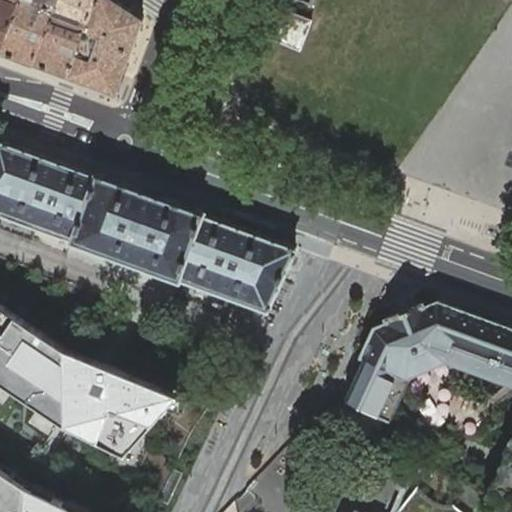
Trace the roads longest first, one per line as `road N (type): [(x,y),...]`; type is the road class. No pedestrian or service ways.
road 1 (secondary): [(121,138),(511,282)]
road 2 (residential): [(176,3),(121,138)]
road 3 (secondary): [(0,94),(121,138)]
